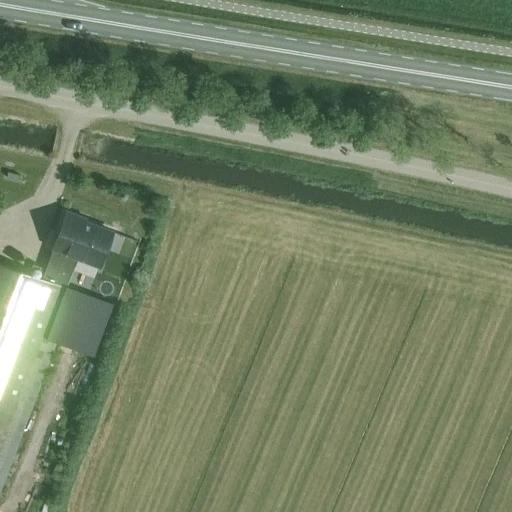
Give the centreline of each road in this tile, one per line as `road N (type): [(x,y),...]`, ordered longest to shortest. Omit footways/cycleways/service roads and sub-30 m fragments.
road 1 (unclassified): [(511,188),(0,89)]
road 2 (primary): [(511,87),(0,5)]
